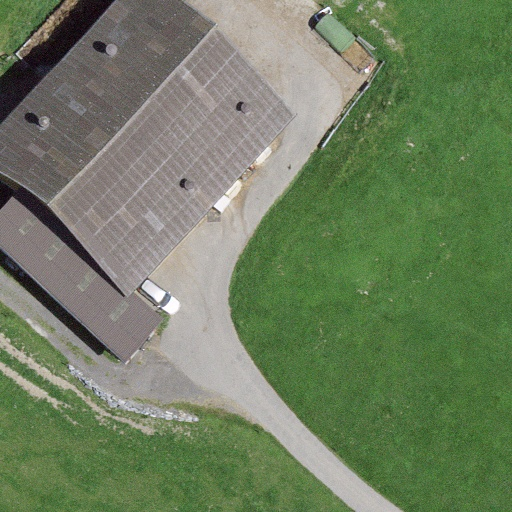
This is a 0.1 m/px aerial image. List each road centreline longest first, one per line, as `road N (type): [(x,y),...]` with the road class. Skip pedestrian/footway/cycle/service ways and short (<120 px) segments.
road 1 (track): [(0,290),(36,314),(142,356),(207,367),(382,511)]
road 2 (track): [(273,0),(309,32),(327,77),(311,129),(205,274),(207,367)]
